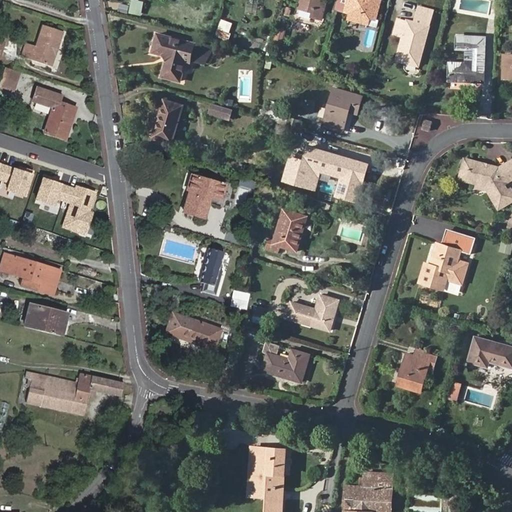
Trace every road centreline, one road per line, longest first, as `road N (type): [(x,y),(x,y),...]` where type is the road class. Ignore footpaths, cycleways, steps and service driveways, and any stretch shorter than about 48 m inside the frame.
road 1 (residential): [(345,416),(437,124),(511,128)]
road 2 (residential): [(145,383),(116,175)]
road 3 (residential): [(345,416),(145,383)]
road 4 (residential): [(116,175),(92,0)]
road 5 (residential): [(500,475),(419,437),(345,416)]
road 6 (residential): [(145,383),(119,459),(71,511)]
road 7 (residential): [(116,175),(93,175),(0,140)]
